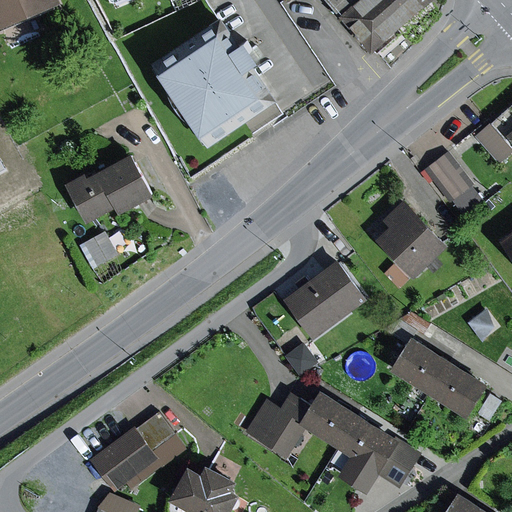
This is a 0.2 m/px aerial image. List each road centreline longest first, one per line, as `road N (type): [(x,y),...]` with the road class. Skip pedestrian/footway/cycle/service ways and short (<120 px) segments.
road 1 (residential): [(0,493),(11,473),(308,258),(301,225),(286,206)]
road 2 (tertiary): [(286,206),(0,417)]
road 3 (tertiary): [(511,13),(286,206)]
